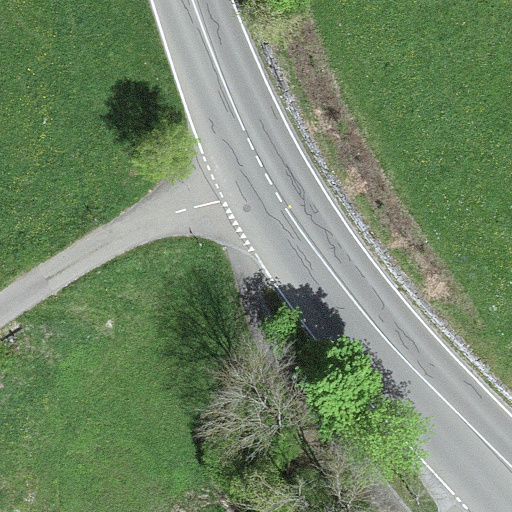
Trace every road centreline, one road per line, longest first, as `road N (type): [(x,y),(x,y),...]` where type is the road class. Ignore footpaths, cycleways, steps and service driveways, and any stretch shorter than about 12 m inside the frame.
road 1 (primary): [(266,159),(322,254),(511,474)]
road 2 (unclassified): [(266,159),(0,311)]
road 3 (primary): [(195,0),(266,159)]
